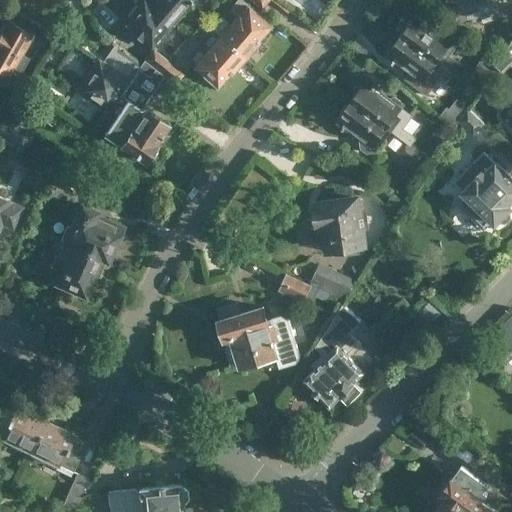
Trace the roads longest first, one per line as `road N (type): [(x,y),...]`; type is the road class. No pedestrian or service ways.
road 1 (residential): [(109,378),(167,247),(356,0)]
road 2 (residential): [(297,497),(511,281)]
road 3 (residential): [(297,497),(109,378)]
